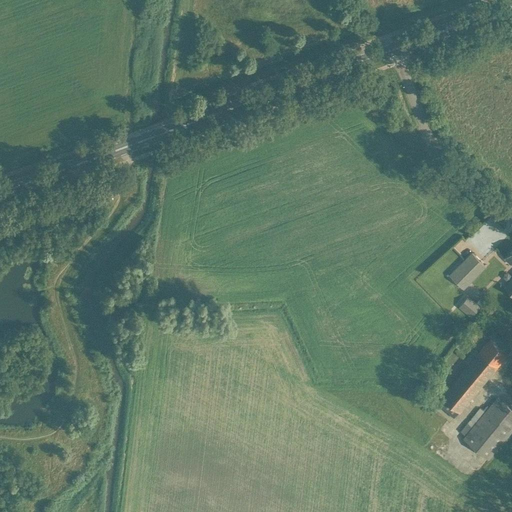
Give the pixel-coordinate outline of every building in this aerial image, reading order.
[(475,253),(452,275),(464,289),(488,267),(475,253)] [(468,296),(459,306),(471,316),(480,306),(468,296)] [(474,328),(467,337),(473,342),(480,333),(474,328)] [(454,418),(460,411),(508,352),(491,338),(479,352),(474,348),(464,360),(469,364),(437,403),(454,418)] [(433,378),(417,397),(424,403),(440,384),(433,378)] [(511,408),(498,396),(490,406),(487,405),(483,409),(481,407),(461,431),(466,435),(463,438),(489,459),(511,430),(511,408)]
